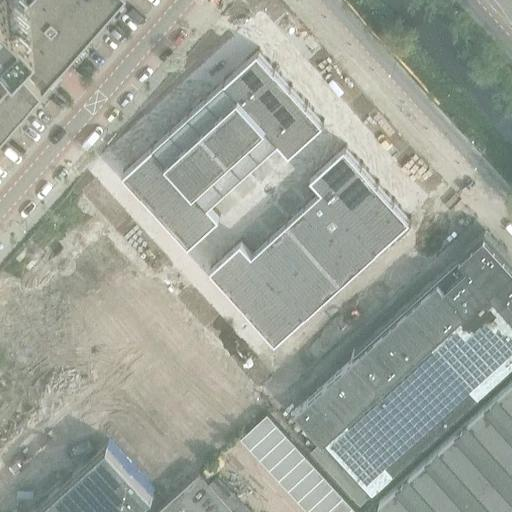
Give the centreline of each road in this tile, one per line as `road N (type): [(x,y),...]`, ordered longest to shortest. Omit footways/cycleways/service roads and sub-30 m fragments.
road 1 (unclassified): [(0,218),(187,0)]
road 2 (unclassified): [(327,0),(511,202)]
